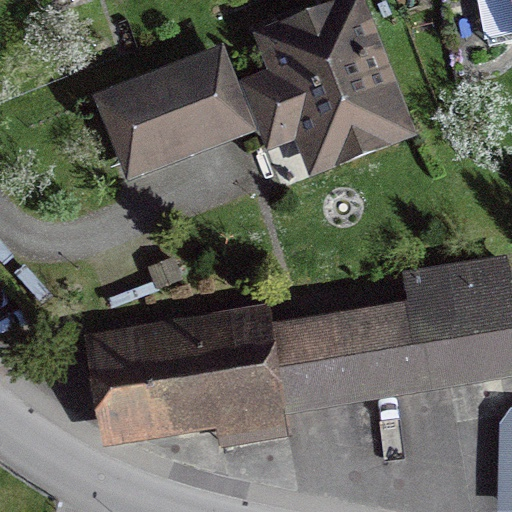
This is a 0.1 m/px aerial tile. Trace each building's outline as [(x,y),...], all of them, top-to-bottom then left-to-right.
[(486,49),(511,44),(511,0),(477,0),(476,0),(486,49)] [(395,131),(349,14),(269,45),(284,82),(254,94),(271,135),(318,116),(333,155),(395,131)] [(132,166),(234,126),(212,67),(109,107),(132,166)] [(281,413),(511,374),(511,335),(500,265),(408,280),(413,309),(266,334),(263,310),(207,320),(211,342),(202,344),(199,324),(160,330),(163,350),(94,362),(105,432),(225,413),(230,446),(285,436),(281,413)] [(511,511),(511,421),(497,421),(494,511),(511,511)]
